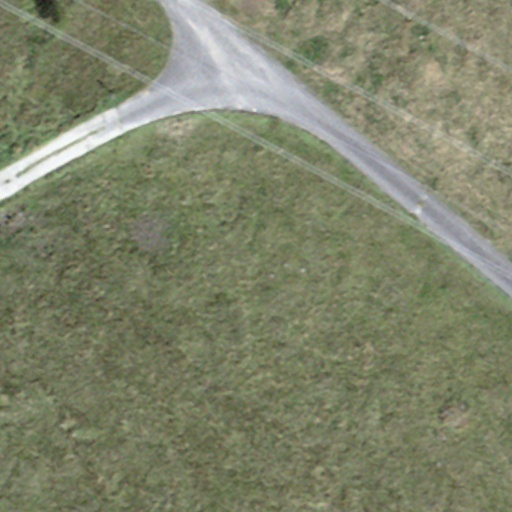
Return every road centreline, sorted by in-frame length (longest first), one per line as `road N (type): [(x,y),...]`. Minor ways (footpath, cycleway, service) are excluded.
road 1 (unclassified): [(511,285),(345,142),(227,64)]
road 2 (track): [(227,64),(179,92),(129,107),(0,185)]
